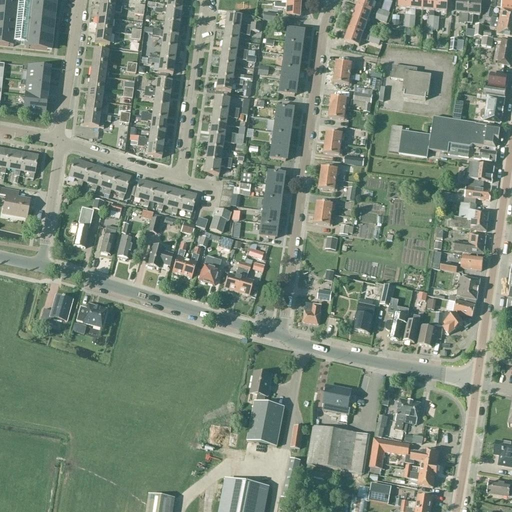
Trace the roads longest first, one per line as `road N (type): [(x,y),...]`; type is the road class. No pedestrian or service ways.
road 1 (residential): [(280,337),(333,0)]
road 2 (secondary): [(280,337),(41,267)]
road 3 (secondary): [(475,381),(511,136)]
road 4 (secondary): [(475,381),(280,337)]
road 5 (residential): [(179,179),(205,0)]
road 6 (residential): [(55,140),(80,0)]
road 7 (tertiary): [(455,511),(475,381)]
road 8 (residential): [(41,267),(61,142)]
road 9 (residential): [(179,179),(61,142)]
